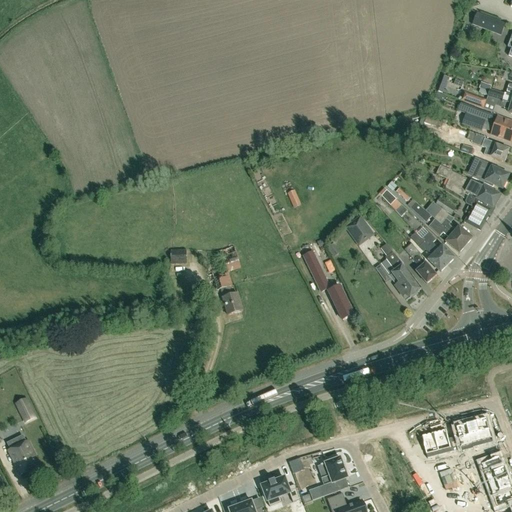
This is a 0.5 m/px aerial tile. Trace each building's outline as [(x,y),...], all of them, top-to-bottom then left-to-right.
[(505,24),(500,22),(477,14),(473,25),(501,36),(505,24)] [(437,92),(442,94),(448,78),(443,76),(437,92)] [(511,85),(509,85),(506,95),(490,90),(489,93),(480,89),(478,93),(487,96),(502,101),(511,103),(511,85)] [(483,109),(485,102),(486,101),(464,93),(461,101),(483,109)] [(500,107),(509,110),(508,113),(511,114),(511,103),(502,101),(500,107)] [(483,129),(491,133),(491,135),(511,143),(511,141),(511,122),(497,117),(493,127),(492,127),(492,125),(490,124),(493,115),(468,106),(464,118),(462,125),(482,132),(483,129)] [(426,117),(424,123),(440,129),(442,123),(426,117)] [(426,138),(429,129),(423,126),(419,136),(426,138)] [(493,150),(493,152),(490,158),(504,163),(509,150),(496,145),(497,143),(485,139),(486,138),(475,134),(472,142),(472,143),(472,144),(482,148),(483,146),(493,150)] [(493,188),(494,185),(502,189),(509,175),(498,170),(491,166),(490,167),(480,162),(474,176),(473,178),(484,183),(493,188)] [(451,171),(440,166),(436,175),(448,180),(445,188),(462,198),(464,193),(468,195),(465,202),(465,204),(471,208),(463,223),(480,232),(491,213),(493,214),(496,208),(492,206),(495,201),(500,198),(501,195),(496,193),(496,194),(482,188),(450,172),(451,171)] [(411,199),(399,189),(396,193),(407,203),(411,199)] [(295,191),(287,195),(294,209),(301,206),(295,191)] [(387,191),(381,197),(391,206),(397,200),(387,191)] [(440,198),(436,205),(452,216),(456,209),(447,203),(440,198)] [(426,222),(431,217),(415,203),(412,201),(407,206),(426,222)] [(441,210),(434,219),(435,220),(465,246),(472,238),(459,227),(455,231),(449,225),(451,224),(446,220),(449,216),(441,210)] [(359,246),(367,240),(373,236),(360,218),(346,229),(359,246)] [(443,233),(449,238),(446,242),(459,253),(465,246),(435,220),(429,227),(440,237),(443,233)] [(422,240),(425,242),(447,265),(454,258),(442,246),(438,250),(433,243),(436,240),(429,233),(422,240)] [(426,250),(431,257),(428,260),(440,272),(447,265),(425,242),(419,248),(423,252),(426,250)] [(413,260),(414,260),(420,268),(416,271),(427,284),(437,275),(426,263),(426,264),(419,256),(421,255),(411,244),(404,250),(413,260)] [(333,245),(328,248),(334,256),(339,253),(333,245)] [(203,262),(212,292),(222,289),(225,297),(223,298),(228,316),(243,311),(237,293),(232,295),(229,287),(232,286),(228,271),(241,268),(234,246),(216,252),(217,258),(203,262)] [(170,265),(187,265),(186,250),(170,251),(170,265)] [(304,257),(321,292),(330,288),(312,253),(304,257)] [(386,258),(395,271),(393,273),(400,283),(396,286),(403,296),(407,293),(410,297),(420,290),(402,266),(403,266),(393,253),(386,258)] [(328,292),(343,321),(354,316),(339,287),(328,292)] [(17,404),(22,415),(31,411),(26,400),(17,404)] [(486,420),(477,423),(483,446),(492,443),(486,420)] [(477,423),(467,425),(473,448),(483,446),(477,423)] [(466,426),(456,429),(459,441),(462,452),(473,449),(473,448),(467,425),(466,426)] [(446,431),(434,434),(440,456),(457,451),(453,438),(448,440),(446,431)] [(434,434),(422,437),(424,446),(427,459),(440,456),(434,434)] [(20,475),(40,466),(29,442),(9,452),(20,475)] [(324,486),(309,492),(313,502),(324,497),(323,495),(338,489),(336,483),(346,479),(347,479),(348,479),(348,478),(347,478),(345,471),(346,471),(344,466),(343,466),(341,460),(341,459),(339,459),(340,459),(339,459),(338,457),(329,460),(330,463),(326,464),(325,464),(325,465),(323,466),(323,465),(321,466),(318,467),(322,479),(321,479),(324,486)] [(489,457),(476,461),(482,478),(503,470),(499,458),(490,462),(489,457)] [(503,470),(482,478),(485,488),(508,480),(504,470),(503,470)] [(270,484),(262,487),(270,508),(281,503),(279,498),(290,494),(293,503),(300,501),(295,486),(288,488),(285,479),(275,482),(275,481),(274,481),(275,482),(270,484),(270,483),(269,483),(270,484)] [(508,480),(485,488),(489,498),(510,490),(511,490),(508,480)] [(511,494),(510,490),(489,498),(494,511),(499,511),(507,509),(506,505),(511,502),(511,494)] [(343,495),(327,500),(328,502),(329,501),(333,511),(365,511),(362,502),(346,508),(342,497),(343,496),(343,495)] [(252,502),(229,510),(229,511),(262,511),(262,509),(255,511),(252,502)]
